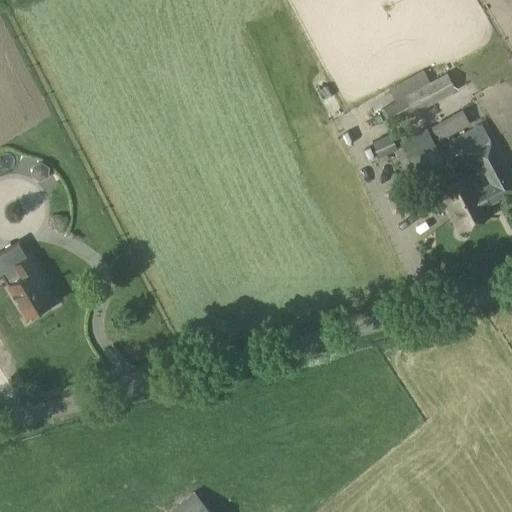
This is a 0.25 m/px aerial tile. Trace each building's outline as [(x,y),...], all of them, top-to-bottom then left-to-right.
[(424,70),(389,89),(396,100),(402,97),(430,82),(424,70)] [(402,97),(407,107),(411,115),(456,90),(446,73),(430,82),(402,97)] [(396,100),(386,105),(392,116),(407,107),(402,97),(396,100)] [(462,109),(431,126),(440,142),(471,124),(462,109)] [(511,177),(481,122),(456,136),(465,156),(473,152),(487,179),(477,184),(488,206),(511,192),(511,177)] [(427,127),(399,141),(410,162),(437,147),(427,127)] [(390,133),(372,141),(379,158),(397,150),(390,133)] [(471,173),(438,191),(459,231),(492,213),(488,206),(477,184),(471,173)] [(18,279),(8,284),(26,316),(29,314),(32,318),(50,308),(48,303),(51,301),(41,284),(45,282),(30,256),(11,267),(18,279)] [(206,511),(191,493),(167,511),(206,511)]
